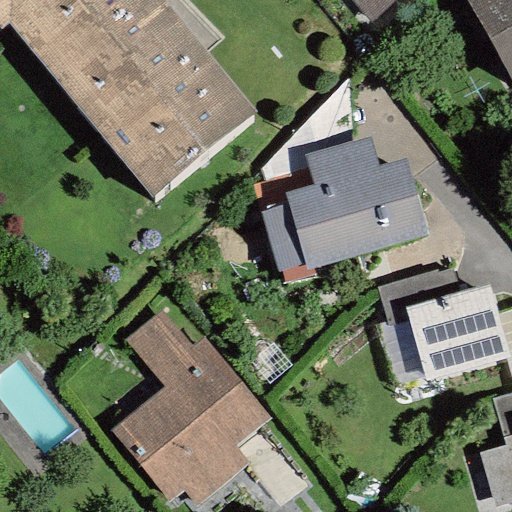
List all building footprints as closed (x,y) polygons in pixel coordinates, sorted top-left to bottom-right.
[(0,0),(0,27),(8,21),(150,195),(254,111),(163,0),(0,0)] [(399,0),(351,0),(371,24),(399,0)] [(511,0),(464,0),(511,84),(511,0)] [(311,186),(377,167),(368,136),(302,155),(311,186)] [(306,270),(426,235),(404,159),(377,167),(311,186),(283,194),(286,205),(304,265),(306,270)] [(304,265),(286,205),(258,213),(276,273),(304,265)] [(408,320),(404,308),(458,293),(451,269),(436,273),(436,270),(375,287),(386,327),(408,320)] [(458,293),(404,308),(408,320),(425,382),(504,360),(508,359),(496,314),(488,285),(458,293)] [(511,309),(496,314),(508,359),(504,360),(511,392),(511,309)] [(160,312),(124,341),(163,388),(109,432),(168,502),(182,489),(195,505),(247,462),(234,446),(269,418),(204,341),(192,351),(160,312)] [(511,394),(489,400),(502,439),(511,435),(511,394)] [(511,435),(502,439),(504,446),(477,454),(493,507),(511,501),(511,435)]
